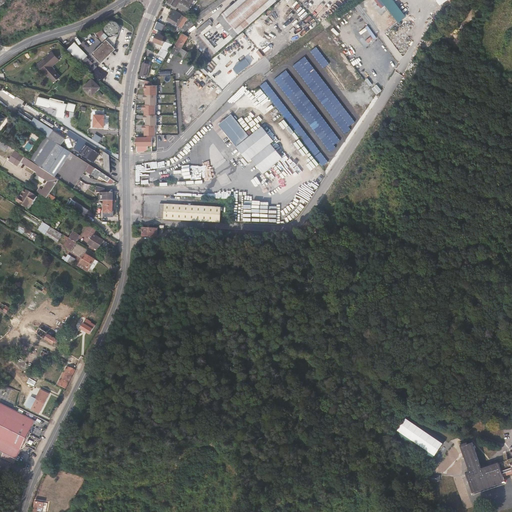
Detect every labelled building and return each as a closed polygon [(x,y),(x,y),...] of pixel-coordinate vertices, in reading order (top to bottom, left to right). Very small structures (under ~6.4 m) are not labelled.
[(186,14),(191,5),(181,0),(169,0),(168,3),(186,14)] [(215,0),(194,17),(198,21),(225,0),(215,0)] [(236,35),(276,0),(238,0),(220,16),(236,35)] [(332,10),(332,0),(314,0),(314,9),(332,10)] [(381,0),(397,23),(406,17),(394,0),(381,0)] [(379,8),(383,16),(388,13),(385,6),(379,8)] [(180,15),(172,10),(167,19),(175,24),(180,15)] [(323,23),(330,32),(320,39),(323,42),(333,35),(337,41),(343,37),(348,43),(354,39),(336,14),(323,23)] [(187,19),(182,16),(176,25),(182,28),(187,19)] [(113,52),(118,34),(120,33),(120,31),(120,29),(120,27),(119,24),(117,22),(115,21),(114,21),(111,21),(110,21),(108,22),(106,23),(104,25),(104,26),(104,28),(104,30),(104,31),(100,27),(93,33),(103,43),(92,54),(102,63),(108,57),(108,56),(109,56),(113,52)] [(210,24),(206,21),(197,29),(200,33),(210,24)] [(164,25),(157,22),(154,29),(161,32),(164,25)] [(399,40),(401,43),(400,44),(403,47),(410,42),(400,30),(397,32),(402,38),(399,40)] [(172,43),(165,40),(155,34),(152,42),(161,46),(161,45),(169,49),(172,43)] [(177,51),(184,40),(178,37),(169,53),(175,56),(181,59),(184,55),(177,51)] [(212,56),(196,37),(192,40),(208,59),(212,56)] [(74,42),(67,49),(81,63),(88,55),(74,42)] [(362,49),(352,56),(359,66),(369,58),(362,49)] [(378,50),(373,58),(376,60),(381,52),(378,50)] [(60,60),(52,52),(44,58),(52,67),(53,66),(60,60)] [(53,70),(55,69),(53,66),(52,67),(44,58),(37,65),(45,73),(46,71),(50,76),(55,81),(60,77),(53,70)] [(148,66),(142,64),(139,75),(144,77),(148,66)] [(95,76),(101,71),(96,65),(90,71),(95,76)] [(92,95),(100,87),(92,79),(84,87),(92,95)] [(307,91),(312,87),(309,83),(304,88),(307,91)] [(268,97),(262,101),(266,108),(272,104),(268,97)] [(57,115),(57,111),(58,111),(62,112),(63,102),(52,100),(50,114),(57,115)] [(345,120),(335,127),(322,107),(314,112),(310,105),(305,107),(311,115),(308,117),(313,125),(309,128),(314,135),(315,134),(320,140),(313,145),(318,152),(337,139),(336,137),(350,128),(345,120)] [(252,135),(233,112),(221,121),(251,158),(255,156),(266,171),(286,156),(274,141),(277,139),(266,123),(252,135)] [(104,128),(105,115),(94,115),(94,127),(104,128)] [(65,139),(56,133),(54,132),(51,136),(42,130),(45,126),(34,119),(30,125),(46,136),(61,146),(65,139)] [(162,123),(157,123),(156,128),(155,135),(167,136),(167,125),(162,125),(162,123)] [(144,125),(144,135),(155,135),(156,125),(144,125)] [(51,136),(54,132),(45,126),(42,130),(51,136)] [(97,147),(87,141),(75,133),(70,130),(67,135),(75,140),(76,141),(76,144),(74,148),(80,152),(97,163),(102,156),(100,155),(95,151),(97,147)] [(55,177),(71,152),(61,146),(46,136),(30,160),(31,161),(55,177)] [(148,146),(148,139),(133,139),(133,150),(139,150),(139,146),(148,146)] [(18,166),(23,158),(19,156),(20,154),(15,151),(10,159),(8,158),(8,159),(18,166)] [(191,160),(163,163),(164,172),(191,170),(191,160)] [(47,198),(59,179),(55,177),(31,161),(28,166),(38,172),(37,174),(43,178),(43,176),(51,181),(44,191),(43,190),(40,188),(37,192),(47,198)] [(110,178),(102,173),(90,164),(90,165),(85,171),(91,175),(92,174),(98,179),(100,176),(108,182),(110,178)] [(79,190),(83,184),(79,181),(74,189),(76,191),(79,192),(80,190),(79,190)] [(115,201),(115,192),(114,192),(107,192),(107,189),(97,186),(96,193),(100,193),(100,201),(104,201),(114,201),(115,201)] [(29,210),(37,197),(24,188),(15,201),(29,210)] [(254,201),(257,201),(257,190),(248,190),(248,210),(254,211),(254,201)] [(114,213),(114,201),(104,201),(104,213),(114,213)] [(222,205),(160,203),(159,216),(221,218),(222,205)] [(53,228),(44,222),(40,229),(59,241),(63,234),(53,228)] [(21,234),(25,228),(25,227),(20,224),(19,224),(18,226),(15,230),(16,231),(21,234)] [(156,237),(156,229),(144,228),(143,237),(156,237)] [(30,239),(34,233),(30,231),(29,230),(25,236),(26,236),(30,238),(30,239)] [(76,242),(80,235),(73,231),(69,238),(70,239),(73,241),(76,242)] [(36,243),(40,236),(34,233),(30,239),(36,243)] [(98,250),(104,240),(95,235),(89,244),(98,250)] [(72,250),(77,242),(76,242),(73,241),(70,239),(69,238),(66,236),(64,238),(68,240),(64,246),(72,250)] [(88,271),(95,259),(86,254),(79,266),(88,271)] [(72,265),(76,260),(68,255),(67,257),(65,260),(65,261),(72,265)] [(93,329),(89,326),(91,322),(87,320),(85,324),(83,323),(81,326),(80,328),(90,334),(93,329)] [(53,345),(57,339),(48,333),(44,339),(53,345)] [(48,372),(57,355),(49,351),(44,348),(40,354),(45,357),(39,367),(48,372)] [(66,388),(76,370),(68,366),(61,379),(58,384),(66,388)] [(45,403),(49,394),(38,388),(37,390),(40,392),(36,399),(44,403),(45,403)] [(36,399),(31,397),(26,406),(40,413),(45,403),(44,403),(36,399)] [(28,437),(30,433),(32,434),(33,426),(36,421),(0,402),(0,450),(7,454),(5,459),(14,464),(17,459),(22,449),(26,446),(24,444),(26,441),(27,442),(30,437),(28,437)] [(445,440),(406,415),(394,432),(433,459),(445,440)] [(511,461),(508,463),(510,468),(501,471),(498,462),(480,468),(473,445),(470,446),(469,443),(466,444),(465,442),(460,444),(460,445),(459,446),(468,472),(464,474),(472,495),(506,483),(504,477),(511,474),(511,461)]
